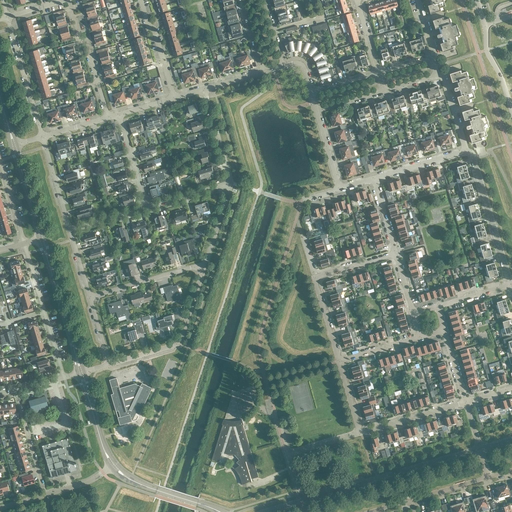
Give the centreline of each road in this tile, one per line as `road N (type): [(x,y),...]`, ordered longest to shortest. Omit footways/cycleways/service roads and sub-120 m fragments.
road 1 (residential): [(301,502),(479,450)]
road 2 (residential): [(109,365),(179,344),(206,264)]
road 3 (residential): [(510,284),(474,159),(464,151)]
road 4 (tertiary): [(81,373),(40,238)]
road 5 (residential): [(360,433),(287,455),(301,502)]
road 6 (residential): [(44,136),(8,16)]
road 7 (residential): [(108,117),(69,0)]
